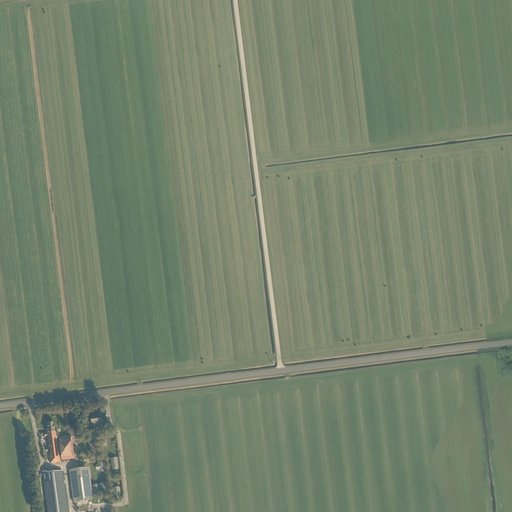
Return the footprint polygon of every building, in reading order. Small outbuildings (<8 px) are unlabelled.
[(102,416),(91,417),(91,424),(102,423),(102,416)] [(55,432),(54,422),(46,423),(46,428),(47,427),(48,433),(46,433),(50,464),(61,462),(59,450),(61,450),(62,460),(74,459),(72,436),(59,438),(60,448),(59,449),(57,432),(55,432)] [(98,472),(107,472),(107,462),(98,462),(98,472)] [(93,500),(89,468),(69,470),(73,503),(93,500)] [(67,511),(63,471),(47,473),(46,472),(42,472),(47,511),(67,511)] [(109,484),(94,484),(95,495),(109,494),(109,484)]
